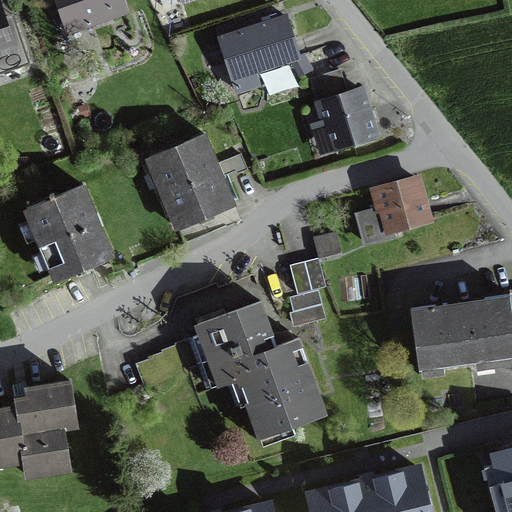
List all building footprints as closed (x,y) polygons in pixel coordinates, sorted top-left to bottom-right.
[(127,17),(121,0),(55,0),(67,36),(127,17)] [(215,0),(180,0),(183,10),(215,0)] [(0,7),(0,61),(16,56),(5,23),(0,7)] [(14,20),(5,23),(16,56),(0,61),(0,72),(1,76),(29,67),(14,20)] [(288,20),(220,40),(239,102),(260,95),(254,78),(301,64),(288,20)] [(379,143),(364,94),(318,107),(324,126),(313,130),(323,160),(379,143)] [(235,208),(208,142),(149,167),(177,232),(235,208)] [(433,226),(421,182),(371,196),(377,218),(382,216),(388,239),(433,226)] [(113,263),(84,193),(26,217),(55,287),(113,263)] [(337,239),(316,243),(320,259),(340,255),(337,239)] [(316,260),(289,266),(295,293),(313,288),(322,286),(316,260)] [(323,321),(313,288),(295,293),(287,295),(293,313),(288,314),(292,329),(323,321)] [(511,360),(511,321),(509,302),(414,315),(423,374),(511,360)] [(261,309),(200,331),(221,391),(242,384),(263,442),(327,419),(299,344),(276,352),(261,309)] [(19,414),(0,416),(0,463),(24,460),(26,477),(71,470),(66,432),(80,430),(73,386),(27,393),(29,403),(18,404),(19,414)] [(511,511),(511,447),(496,452),(511,511)] [(432,511),(422,471),(306,500),(308,511),(432,511)]
